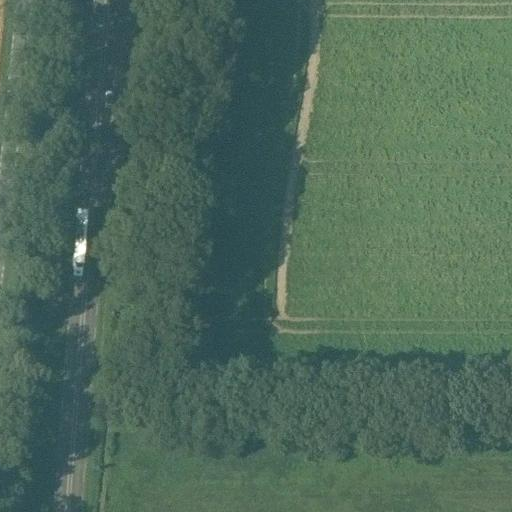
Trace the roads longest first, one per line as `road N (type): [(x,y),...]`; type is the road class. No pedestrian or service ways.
road 1 (primary): [(67,511),(105,0)]
road 2 (unclassified): [(0,163),(16,0)]
